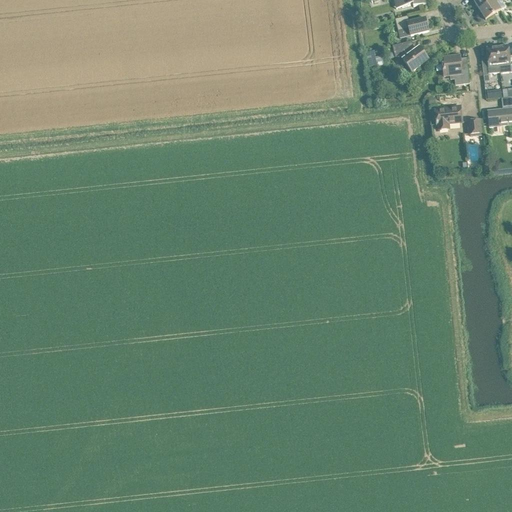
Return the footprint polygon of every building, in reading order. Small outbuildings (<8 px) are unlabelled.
[(393,0),(396,10),(413,6),(413,8),(426,5),(424,0),(393,0)] [(480,11),(495,2),(493,0),(476,0),(474,2),(480,11)] [(501,0),(497,0),(495,2),(480,11),(486,21),(501,11),(505,8),(505,6),(501,0)] [(411,37),(429,33),(426,19),(409,23),(408,17),(395,20),(398,32),(400,40),(411,37)] [(415,52),(414,50),(412,42),(393,47),(395,58),(400,57),(412,73),(428,61),(419,49),(415,52)] [(511,59),(510,60),(509,46),(497,48),(499,68),(500,74),(500,75),(511,73),(511,59)] [(488,62),(482,63),(484,83),(490,82),(489,75),(500,74),(499,68),(497,48),(486,49),(488,62)] [(461,69),(460,57),(444,58),(445,65),(443,66),(444,78),(454,77),(455,87),(470,85),(469,80),(468,68),(461,69)] [(449,130),(449,125),(463,123),(461,107),(450,109),(450,110),(435,111),(437,126),(438,126),(438,132),(449,130)] [(511,109),(503,111),(487,112),(489,128),(511,126),(511,109)] [(469,135),(481,134),(480,121),(467,122),(469,135)]
